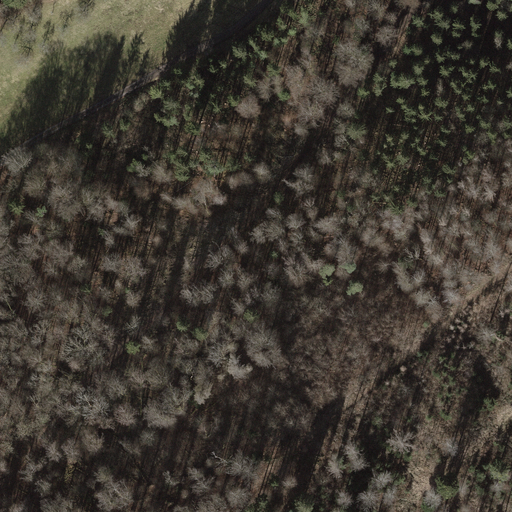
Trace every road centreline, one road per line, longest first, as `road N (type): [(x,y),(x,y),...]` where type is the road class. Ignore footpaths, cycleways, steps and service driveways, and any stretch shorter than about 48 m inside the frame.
road 1 (track): [(421,0),(269,193),(89,381),(0,489)]
road 2 (track): [(263,0),(216,41),(0,165)]
